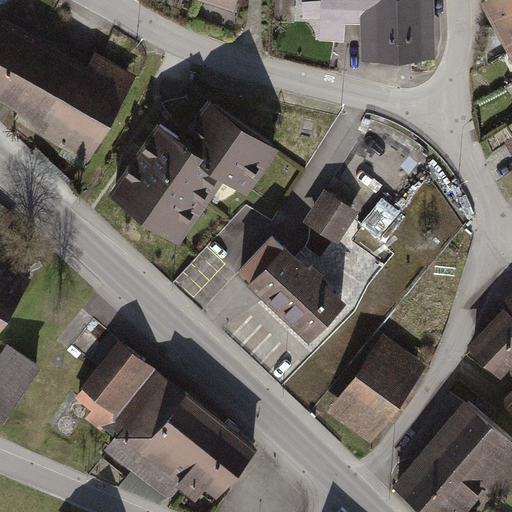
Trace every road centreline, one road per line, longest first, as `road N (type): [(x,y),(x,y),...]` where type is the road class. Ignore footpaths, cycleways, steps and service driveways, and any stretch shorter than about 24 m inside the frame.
road 1 (tertiary): [(357,496),(0,162)]
road 2 (residential): [(103,0),(176,41),(250,67),(439,107)]
road 3 (residential): [(495,234),(456,360),(357,496)]
road 4 (residential): [(439,107),(486,193),(495,234)]
road 5 (residential): [(122,511),(0,460)]
